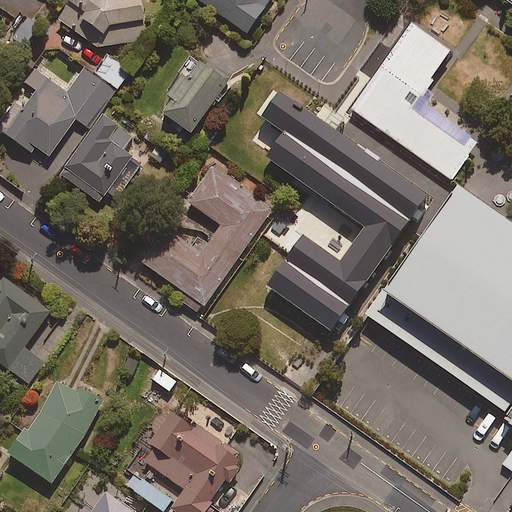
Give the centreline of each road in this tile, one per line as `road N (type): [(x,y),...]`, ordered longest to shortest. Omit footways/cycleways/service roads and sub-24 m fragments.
road 1 (residential): [(0,212),(320,440)]
road 2 (residential): [(320,440),(423,511)]
